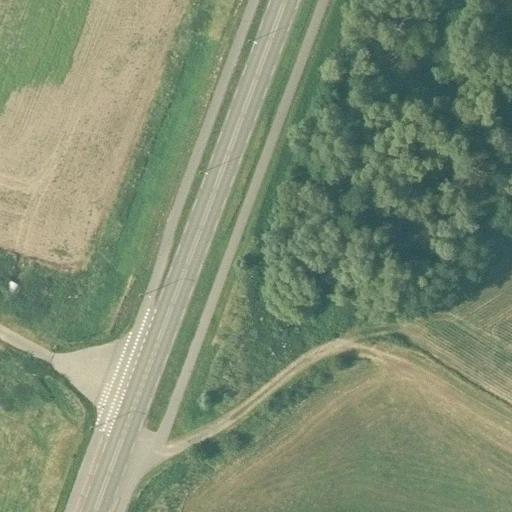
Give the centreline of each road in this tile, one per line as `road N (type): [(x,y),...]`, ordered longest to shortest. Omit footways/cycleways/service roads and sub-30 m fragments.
road 1 (secondary): [(94,511),(283,0)]
road 2 (track): [(113,460),(140,461),(212,430),(335,345),(364,352),(511,429)]
road 3 (track): [(142,381),(46,355),(0,329)]
